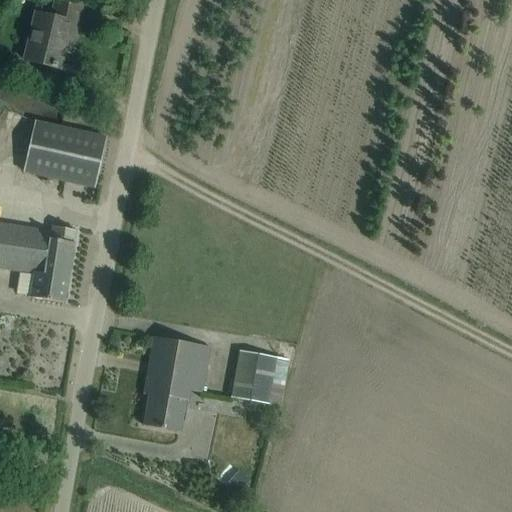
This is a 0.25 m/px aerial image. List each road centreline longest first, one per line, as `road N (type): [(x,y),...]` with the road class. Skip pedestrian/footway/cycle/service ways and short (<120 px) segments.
road 1 (unclassified): [(60,511),(159,0)]
road 2 (track): [(126,152),(511,350)]
